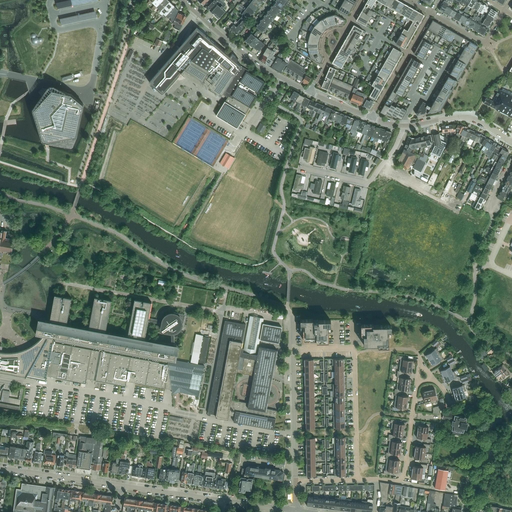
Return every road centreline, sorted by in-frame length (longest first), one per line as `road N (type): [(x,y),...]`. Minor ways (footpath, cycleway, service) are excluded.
road 1 (residential): [(357,479),(355,353),(293,349)]
road 2 (residential): [(402,125),(367,183),(298,167)]
road 3 (residential): [(357,479),(402,477),(416,391)]
road 4 (unclassified): [(295,481),(293,349)]
road 5 (unclassified): [(120,485),(0,468)]
